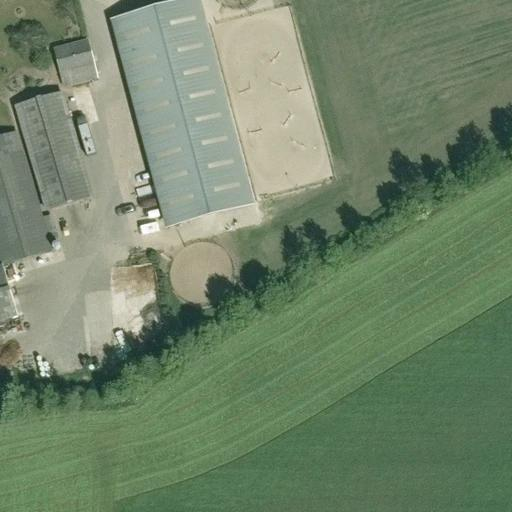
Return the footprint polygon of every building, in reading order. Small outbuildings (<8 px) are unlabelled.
[(197,3),(115,25),(170,226),(252,203),(197,3)] [(65,90),(99,80),(87,40),(54,50),(65,90)] [(92,198),(62,94),(15,108),(46,212),(92,198)] [(0,260),(2,268),(51,253),(16,135),(0,139),(0,260)] [(152,201),(153,221),(164,220),(163,201),(152,201)] [(0,268),(0,322),(17,317),(2,268),(0,268)]
